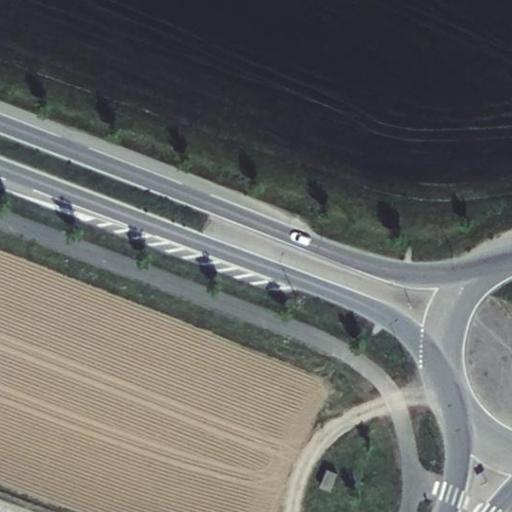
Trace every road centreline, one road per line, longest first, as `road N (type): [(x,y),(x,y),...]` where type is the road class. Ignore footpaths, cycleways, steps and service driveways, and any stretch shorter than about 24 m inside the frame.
road 1 (primary): [(487,267),(429,276),(371,265),(0,124)]
road 2 (primary): [(0,166),(384,316),(419,343),(448,386)]
road 3 (track): [(292,511),(305,453),(356,416),(395,403),(433,360)]
road 4 (primary): [(487,267),(447,320),(448,386)]
